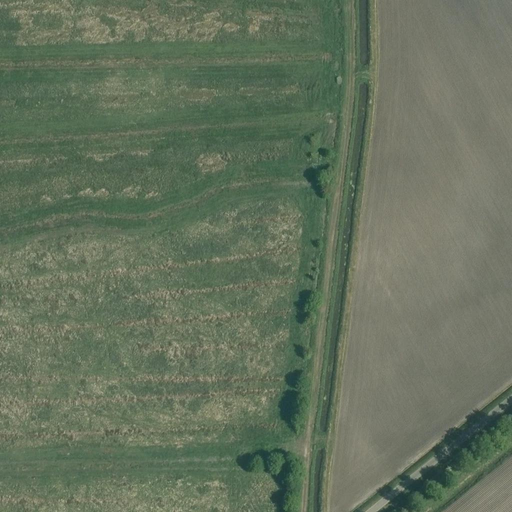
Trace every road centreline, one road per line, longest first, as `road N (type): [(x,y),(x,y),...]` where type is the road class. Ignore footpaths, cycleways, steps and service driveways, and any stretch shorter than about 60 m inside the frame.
road 1 (track): [(351,0),(351,77),(306,511)]
road 2 (unclassified): [(372,511),(511,400)]
